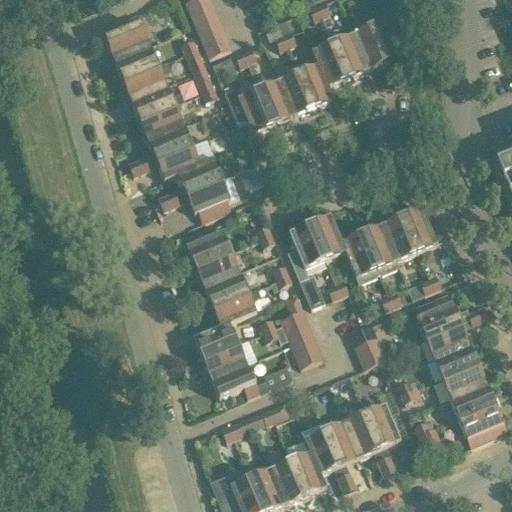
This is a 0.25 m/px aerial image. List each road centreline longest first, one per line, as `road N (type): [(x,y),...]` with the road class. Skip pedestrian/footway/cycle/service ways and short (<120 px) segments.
road 1 (residential): [(44,0),(191,511)]
road 2 (residential): [(511,306),(458,174),(452,0)]
